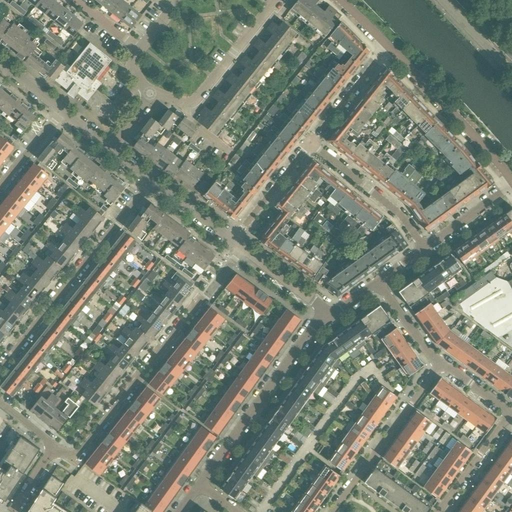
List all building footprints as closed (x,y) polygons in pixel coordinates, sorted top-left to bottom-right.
[(39,0),(35,6),(44,14),(55,0),(54,0),(39,0)] [(44,14),(53,21),(64,8),(55,0),(44,14)] [(107,0),(102,6),(111,13),(122,0),(107,0)] [(122,0),(111,13),(121,21),(132,7),(122,0)] [(291,13),(297,18),(311,0),(297,0),(289,11),(291,13)] [(304,23),(306,25),(319,9),(314,5),(318,0),(311,0),(297,18),(304,23)] [(9,5),(16,10),(19,6),(12,1),(9,5)] [(19,6),(16,10),(23,16),(26,12),(19,6)] [(308,26),(315,31),(333,9),(329,6),(324,12),(319,9),(306,25),(308,26)] [(132,7),(121,21),(131,29),(142,15),(132,7)] [(53,21),(63,29),(73,15),(64,8),(53,21)] [(333,9),(315,31),(321,36),(321,37),(323,39),(336,22),(331,18),(336,12),(333,9)] [(283,19),(285,21),(291,13),(289,11),(283,19)] [(25,18),(35,25),(37,22),(30,16),(28,14),(25,18)] [(73,15),(63,29),(72,37),(83,23),(73,15)] [(0,40),(1,39),(13,24),(11,26),(2,19),(0,22),(0,40)] [(37,22),(35,25),(42,31),(45,27),(37,22)] [(272,22),(269,25),(292,44),(299,35),(283,22),(279,27),(272,22)] [(326,48),(328,49),(348,31),(345,27),(345,26),(342,23),(341,23),(340,22),(329,36),(333,39),(326,48)] [(1,39),(10,45),(21,31),(13,24),(1,39)] [(273,35),(269,39),(285,52),(292,44),(269,25),(266,29),(273,35)] [(10,45),(18,52),(30,37),(21,31),(10,45)] [(46,34),(53,40),(56,36),(49,31),(46,34)] [(328,49),(337,56),(342,52),(356,38),(353,34),(351,34),(348,31),(328,49)] [(56,36),(53,40),(60,46),(63,42),(56,36)] [(53,80),(54,80),(64,67),(55,59),(49,66),(38,57),(42,53),(36,48),(37,47),(28,40),(30,38),(30,37),(18,52),(16,54),(38,72),(40,70),(53,80)] [(356,38),(342,52),(357,65),(369,50),(356,38)] [(44,43),(54,51),(56,47),(47,39),(44,43)] [(259,39),(256,42),(278,61),(283,54),(284,54),(285,52),(269,39),(265,44),(259,39)] [(259,52),(255,56),(272,69),(273,67),(278,61),(256,42),(253,46),(259,52)] [(66,64),(64,67),(54,80),(68,91),(67,93),(73,98),(77,93),(87,101),(101,84),(96,79),(111,60),(89,43),(70,67),(66,64)] [(69,49),(65,54),(71,59),(73,56),(70,51),(69,49)] [(333,60),(328,65),(346,79),(357,65),(342,52),(337,56),(335,59),(338,61),(341,57),(344,60),(346,58),(348,60),(343,65),(342,64),(340,66),(333,60)] [(245,56),(242,60),(265,78),(270,71),(272,69),(255,56),(252,61),(245,56)] [(246,68),(242,73),(258,86),(260,84),(265,78),(242,60),(239,63),(246,68)] [(321,66),(317,70),(338,87),(341,84),(342,84),(346,79),(328,65),(329,66),(326,70),(321,66)] [(386,68),(374,83),(382,89),(385,85),(388,88),(397,79),(386,68)] [(321,81),(318,85),(331,96),(332,95),(333,95),(335,92),(335,91),(338,87),(317,70),(313,75),(321,81)] [(231,73),(228,77),(251,95),(256,88),(258,86),(242,73),(238,78),(231,73)] [(232,86),(228,90),(245,103),(246,101),(251,95),(228,77),(225,80),(232,86)] [(406,88),(397,79),(388,88),(392,93),(389,96),(395,100),(406,90),(406,88)] [(307,83),(303,87),(324,104),(327,101),(329,101),(331,98),(331,96),(318,85),(315,89),(307,83)] [(365,95),(379,105),(383,100),(379,96),(382,98),(386,93),(382,89),(374,83),(365,94),(365,95)] [(307,99),(304,102),(318,113),(318,112),(319,112),(322,109),(321,108),(324,104),(303,87),(299,92),(307,99)] [(0,89),(0,106),(9,96),(0,89)] [(218,90),(215,94),(238,112),(243,105),(245,103),(228,90),(224,95),(218,90)] [(407,90),(406,90),(395,100),(394,101),(397,105),(391,112),(392,113),(390,116),(394,119),(395,117),(414,98),(411,95),(411,93),(408,91),(407,90)] [(6,118),(8,115),(7,114),(19,100),(11,93),(9,96),(0,106),(0,108),(3,111),(1,114),(6,118)] [(219,102),(215,107),(231,120),(233,118),(232,118),(238,112),(215,94),(212,97),(219,102)] [(353,110),(350,114),(371,131),(375,126),(367,119),(375,110),(382,116),(386,111),(384,109),(379,105),(365,95),(362,99),(361,99),(359,102),(359,103),(357,106),(355,106),(353,109),(353,110)] [(406,114),(410,118),(422,106),(421,105),(421,104),(419,101),(417,101),(414,98),(395,117),(394,119),(393,120),(396,123),(406,114)] [(7,114),(8,115),(16,122),(27,110),(28,108),(19,100),(7,114)] [(293,100),(290,105),(311,121),(314,118),(315,118),(317,115),(317,114),(318,113),(304,102),(301,106),(293,100)] [(267,112),(268,113),(272,116),(278,110),(272,105),(267,112)] [(294,116),(291,119),(305,131),(308,126),(308,125),(311,121),(290,105),(286,109),(294,116)] [(406,128),(410,133),(430,114),(426,110),(426,109),(424,106),(422,106),(410,118),(413,121),(406,128)] [(204,107),(201,111),(224,129),(229,122),(231,120),(215,107),(211,112),(204,107)] [(168,109),(158,123),(165,129),(167,130),(173,123),(177,126),(184,116),(179,112),(176,110),(174,113),(168,109)] [(27,110),(16,122),(15,124),(24,131),(35,117),(27,110)] [(224,129),(201,111),(199,114),(205,119),(201,124),(217,137),(219,135),(224,129)] [(287,124),(284,128),(298,139),(305,131),(291,119),(283,113),(279,118),(287,124)] [(352,128),(356,132),(357,132),(360,129),(367,135),(371,131),(350,114),(347,118),(346,118),(343,121),(352,128)] [(417,134),(421,137),(437,121),(437,119),(434,117),(433,117),(430,114),(410,133),(414,137),(417,134)] [(185,117),(184,116),(177,126),(185,132),(181,137),(187,142),(198,128),(184,117),(185,117)] [(133,147),(147,157),(157,143),(153,148),(147,143),(149,139),(152,136),(156,131),(160,134),(165,129),(158,123),(151,117),(140,131),(143,133),(133,147)] [(327,141),(337,149),(345,139),(348,135),(345,133),(349,127),(351,129),(352,128),(343,121),(327,141)] [(432,149),(448,133),(441,126),(441,124),(439,122),(438,122),(437,121),(421,137),(421,138),(419,139),(431,150),(432,149)] [(381,124),(374,132),(378,135),(383,128),(383,126),(381,124)] [(273,126),(269,130),(290,147),(293,144),(294,144),(298,139),(284,128),(281,132),(273,126)] [(168,139),(172,134),(167,130),(163,135),(168,139)] [(273,141),(270,145),(283,156),(284,155),(285,155),(287,152),(287,151),(290,147),(269,130),(265,135),(273,141)] [(251,133),(246,140),(250,143),(257,135),(253,132),(252,133),(251,133)] [(392,135),(401,142),(404,139),(395,132),(392,135)] [(438,147),(447,156),(460,144),(457,140),(456,140),(448,133),(432,149),(434,151),(438,147)] [(61,148),(67,153),(74,144),(61,134),(51,147),(49,145),(38,159),(41,161),(52,170),(56,164),(52,160),(61,148)] [(0,136),(0,150),(8,156),(14,148),(11,145),(0,136)] [(181,141),(175,137),(172,142),(177,146),(181,141)] [(348,156),(348,157),(359,143),(353,138),(350,142),(345,139),(337,149),(346,156),(348,156)] [(388,143),(397,149),(401,144),(392,138),(388,143)] [(353,161),(357,164),(374,143),(372,141),(369,139),(363,146),(359,143),(348,157),(349,157),(349,159),(352,161),(353,161)] [(147,157),(155,164),(166,150),(157,143),(147,157)] [(259,143),(255,147),(276,164),(279,161),(280,161),(283,158),(283,156),(270,145),(267,149),(259,143)] [(365,170),(366,171),(376,157),(372,154),(378,146),(374,143),(357,164),(361,166),(361,168),(363,170),(365,170)] [(63,159),(72,166),(82,154),(84,151),(74,144),(67,153),(68,153),(63,159)] [(401,144),(397,149),(396,150),(400,154),(401,154),(405,148),(401,144)] [(460,173),(461,174),(475,161),(470,155),(464,148),(464,147),(460,144),(447,156),(451,160),(449,162),(452,165),(451,166),(459,174),(460,173)] [(259,158),(256,162),(269,173),(270,172),(271,172),(274,169),(273,168),(276,164),(255,147),(252,152),(259,158)] [(155,164),(163,170),(174,156),(166,150),(155,164)] [(382,184),(383,185),(394,171),(389,168),(395,160),(400,154),(396,150),(391,157),(374,178),(378,180),(378,182),(381,184),(382,184)] [(370,174),(374,178),(391,157),(386,153),(384,156),(380,153),(376,157),(366,171),(366,172),(369,175),(370,174)] [(70,168),(78,175),(89,160),(82,154),(72,166),(70,168)] [(163,170),(172,176),(183,162),(174,156),(163,170)] [(87,182),(89,180),(88,179),(98,167),(89,160),(78,175),(87,182)] [(175,175),(183,181),(194,167),(185,160),(183,162),(172,176),(173,177),(175,175)] [(245,160),(242,165),(262,181),(265,178),(267,178),(269,175),(269,174),(269,173),(256,162),(253,166),(245,160)] [(304,172),(303,173),(316,183),(324,189),(328,184),(321,178),(326,171),(312,160),(303,170),(304,172)] [(464,177),(467,180),(482,169),(475,161),(461,174),(459,176),(462,179),(464,177)] [(33,163),(26,171),(42,183),(48,175),(37,166),(33,163)] [(89,180),(96,185),(108,171),(100,165),(98,167),(88,179),(89,180)] [(245,176),(243,179),(256,191),(260,187),(260,185),(262,181),(242,165),(238,170),(245,176)] [(194,184),(198,187),(202,182),(198,179),(203,174),(194,167),(183,181),(192,188),(194,184)] [(225,168),(223,171),(232,179),(235,175),(230,172),(225,168)] [(467,180),(461,184),(472,198),(480,191),(481,192),(494,183),(482,169),(467,180)] [(26,171),(20,179),(35,191),(42,183),(26,171)] [(103,195),(104,196),(116,181),(117,179),(108,171),(96,185),(105,193),(103,195)] [(340,182),(326,171),(321,178),(328,184),(324,189),(327,191),(325,193),(329,196),(340,182)] [(387,188),(395,195),(406,181),(394,171),(383,185),(383,186),(386,188),(387,188)] [(299,177),(296,181),(317,198),(321,193),(313,187),(316,183),(303,173),(301,173),(299,176),(299,177)] [(440,174),(436,179),(441,184),(444,181),(445,179),(440,174)] [(444,181),(447,184),(452,179),(449,176),(445,179),(444,181)] [(209,199),(213,202),(230,181),(225,177),(219,185),(215,181),(204,195),(205,195),(205,197),(208,199),(209,199)] [(239,194),(241,196),(240,197),(235,193),(232,196),(244,206),(256,191),(243,179),(240,178),(236,183),(243,189),(239,194)] [(20,179),(14,187),(29,199),(35,191),(20,179)] [(202,182),(198,187),(197,188),(202,192),(209,184),(203,180),(202,182)] [(116,181),(104,196),(113,203),(124,188),(116,181)] [(217,206),(221,210),(232,196),(228,192),(234,185),(230,181),(213,202),(217,205),(217,206)] [(290,189),(289,190),(302,201),(306,196),(313,203),(317,198),(296,181),(293,185),(292,185),(290,188),(290,189)] [(403,202),(407,205),(419,191),(406,181),(395,195),(403,201),(403,202)] [(437,181),(432,187),(435,190),(440,184),(437,181)] [(344,185),(340,182),(329,196),(332,199),(326,207),(331,211),(348,190),(344,187),(344,185)] [(461,184),(449,193),(459,206),(460,206),(461,206),(464,204),(464,203),(472,198),(461,184)] [(14,187),(7,195),(22,207),(29,199),(14,187)] [(285,195),(283,198),(304,215),(307,211),(300,204),(302,201),(289,190),(287,190),(285,193),(285,195)] [(351,193),(348,190),(331,211),(336,215),(342,207),(346,210),(356,197),(356,196),(356,195),(353,193),(351,193)] [(419,191),(407,205),(409,207),(427,231),(435,226),(424,211),(417,202),(423,195),(419,191)] [(428,197),(431,200),(436,195),(433,192),(428,197)] [(449,193),(436,202),(446,216),(455,210),(456,210),(459,208),(459,207),(459,206),(449,193)] [(7,195),(1,203),(16,215),(22,207),(7,195)] [(232,196),(221,210),(233,219),(244,206),(232,196)] [(357,197),(356,197),(346,210),(349,213),(343,221),(338,229),(341,233),(348,224),(365,203),(361,200),(361,199),(358,197),(357,197)] [(275,206),(281,211),(287,216),(289,218),(292,213),(300,220),(304,215),(283,198),(280,202),(279,201),(275,206)] [(436,202),(424,211),(435,226),(438,223),(438,222),(446,216),(436,202)] [(1,203),(0,204),(0,215),(10,223),(16,215),(1,203)] [(368,206),(365,203),(348,224),(353,228),(359,220),(362,223),(373,210),(373,208),(370,206),(368,206)] [(150,218),(157,223),(164,214),(150,204),(140,217),(138,215),(127,229),(141,240),(146,234),(141,230),(150,218)] [(80,207),(77,211),(99,228),(106,219),(104,218),(102,216),(90,207),(87,212),(80,207)] [(377,213),(373,210),(362,223),(356,231),(361,235),(367,227),(371,230),(378,222),(382,217),(381,217),(381,215),(378,213),(377,213)] [(81,220),(77,225),(92,237),(99,228),(77,211),(73,214),(81,220)] [(281,211),(269,226),(278,233),(284,225),(288,220),(285,218),(287,216),(281,211)] [(511,230),(511,231),(511,230),(511,221),(506,213),(497,220),(511,240),(511,239),(511,230)] [(153,228),(163,235),(173,221),(164,214),(157,223),(153,228)] [(317,214),(313,220),(320,226),(325,220),(317,214)] [(0,215),(0,228),(3,231),(10,223),(0,215)] [(385,236),(386,238),(397,253),(407,245),(392,224),(384,217),(378,225),(384,229),(385,228),(389,234),(388,234),(385,236)] [(507,243),(511,240),(497,220),(489,226),(499,240),(502,237),(507,243)] [(163,235),(171,241),(182,228),(173,221),(163,235)] [(321,226),(328,232),(332,227),(325,221),(321,226)] [(67,224),(63,228),(85,245),(92,237),(77,225),(74,229),(67,224)] [(278,233),(268,246),(271,248),(271,250),(274,252),(275,252),(276,252),(286,239),(282,235),(289,227),(284,225),(278,233)] [(267,246),(268,246),(278,233),(269,226),(258,239),(267,246)] [(495,243),(499,240),(489,226),(480,232),(495,253),(499,250),(495,243)] [(67,237),(63,242),(78,253),(85,245),(63,228),(60,232),(67,237)] [(171,241),(179,248),(188,236),(190,234),(182,228),(171,241)] [(124,232),(117,240),(131,251),(134,248),(132,247),(136,241),(124,232)] [(281,256),(285,259),(300,237),(301,235),(297,232),(296,233),(290,241),(286,239),(276,252),(277,253),(277,254),(280,256),(281,256)] [(490,257),(495,253),(480,232),(471,239),(481,253),(485,250),(490,257)] [(341,233),(336,239),(340,242),(347,238),(341,233)] [(177,250),(186,257),(197,243),(188,236),(179,248),(177,250)] [(293,265),(294,265),(303,251),(300,248),(305,240),(300,237),(285,259),(289,261),(289,263),(292,265),(293,265)] [(386,238),(374,247),(384,261),(392,255),(393,255),(397,253),(386,238)] [(478,255),(481,253),(471,239),(462,245),(477,266),(483,262),(478,255)] [(117,240),(110,249),(122,259),(126,254),(128,255),(131,251),(117,240)] [(53,241),(50,245),(71,262),(78,253),(63,242),(59,246),(53,241)] [(186,257),(195,263),(205,249),(197,243),(186,257)] [(48,257),(62,269),(64,270),(71,262),(50,245),(47,248),(53,253),(50,258),(48,257)] [(474,268),(477,266),(462,245),(454,251),(464,265),(469,262),(474,268)] [(299,268),(302,271),(318,249),(313,246),(308,254),(303,251),(294,265),(294,266),(297,269),(299,268)] [(374,247),(360,257),(370,271),(371,270),(372,271),(375,268),(376,267),(384,261),(374,247)] [(110,249),(103,258),(117,269),(119,265),(118,264),(122,259),(110,249)] [(205,249),(195,263),(204,270),(214,256),(205,249)] [(318,249),(302,271),(307,274),(307,275),(310,277),(311,277),(312,277),(322,264),(317,261),(323,252),(318,249)] [(335,249),(332,251),(337,259),(341,257),(335,249)] [(498,258),(501,262),(510,256),(507,251),(498,258)] [(450,254),(442,260),(454,277),(453,275),(461,269),(450,254)] [(37,256),(34,260),(55,277),(62,269),(48,257),(44,262),(37,256)] [(360,257),(348,266),(358,280),(366,274),(367,274),(370,272),(370,271),(360,257)] [(103,258),(96,267),(108,276),(112,271),(114,272),(117,269),(103,258)] [(172,258),(169,262),(174,266),(177,269),(179,267),(180,265),(177,262),(172,258)] [(498,258),(490,265),(493,269),(501,262),(498,258)] [(38,269),(34,274),(48,285),(55,277),(34,260),(31,264),(38,269)] [(442,260),(433,266),(446,283),(454,277),(442,260)] [(346,290),(335,275),(330,279),(324,275),(329,270),(325,262),(313,279),(337,296),(346,290)] [(493,269),(490,265),(481,271),(484,275),(493,269)] [(348,266),(335,275),(346,290),(349,287),(349,286),(358,280),(348,266)] [(433,266),(425,272),(436,287),(444,281),(445,283),(446,283),(433,266)] [(96,267),(89,275),(103,286),(106,282),(104,281),(108,276),(96,267)] [(152,271),(145,279),(151,284),(158,275),(152,271)] [(511,348),(511,279),(508,282),(507,281),(496,277),(491,271),(452,298),(452,299),(457,306),(456,307),(497,337),(511,348)] [(473,278),(475,281),(484,275),(481,271),(473,278)] [(425,272),(417,277),(428,292),(436,287),(425,272)] [(24,273),(21,277),(41,293),(48,285),(34,274),(30,278),(24,273)] [(224,288),(234,296),(245,280),(236,274),(224,288)] [(89,275),(82,284),(94,293),(98,288),(100,290),(103,286),(89,275)] [(24,286),(21,290),(34,302),(41,293),(21,277),(18,281),(24,286)] [(168,277),(165,281),(186,298),(193,289),(179,278),(175,283),(168,277)] [(434,300),(428,292),(417,277),(398,291),(413,312),(417,309),(416,306),(427,298),(431,302),(434,300)] [(151,284),(145,279),(139,287),(144,292),(151,284)] [(234,296),(243,302),(254,286),(245,280),(234,296)] [(137,285),(132,281),(130,284),(128,283),(123,288),(130,293),(137,285)] [(168,290),(164,295),(179,306),(186,298),(165,281),(161,285),(168,290)] [(82,284),(75,292),(89,303),(92,300),(90,298),(94,293),(82,284)] [(247,304),(252,308),(254,304),(263,293),(254,286),(243,302),(247,304)] [(104,292),(113,300),(114,301),(117,298),(106,289),(104,292)] [(10,290),(7,294),(28,310),(32,304),(34,302),(21,290),(17,295),(10,290)] [(137,290),(132,296),(140,302),(145,296),(137,290)] [(75,292),(68,301),(80,311),(84,306),(86,307),(89,303),(75,292)] [(254,304),(252,308),(261,315),(268,304),(272,299),(263,293),(254,304)] [(11,303),(8,306),(22,317),(28,310),(7,294),(4,298),(11,303)] [(151,298),(152,298),(172,315),(179,306),(164,295),(161,299),(154,294),(151,298)] [(152,311),(151,312),(165,324),(172,315),(152,298),(149,302),(152,305),(154,307),(152,311)] [(68,301),(62,309),(75,320),(78,317),(77,315),(80,311),(68,301)] [(112,306),(112,307),(116,311),(120,306),(116,302),(112,306)] [(414,315),(421,324),(437,313),(430,304),(430,303),(414,314),(414,315)] [(379,305),(360,319),(371,334),(373,337),(376,335),(388,327),(390,329),(394,326),(379,305)] [(0,309),(0,314),(15,326),(22,317),(8,306),(3,312),(0,309)] [(112,307),(105,315),(110,319),(116,311),(112,307)] [(209,307),(202,316),(217,328),(224,319),(209,307)] [(62,309),(55,318),(67,327),(71,323),(72,324),(75,320),(62,309)] [(286,309),(279,318),(294,329),(301,320),(286,309)] [(141,311),(138,316),(158,332),(165,324),(151,312),(147,316),(141,311)] [(421,324),(428,333),(443,322),(437,313),(421,324)] [(0,328),(8,335),(15,326),(0,314),(0,328)] [(98,324),(98,325),(102,328),(106,323),(110,319),(105,315),(102,319),(98,324)] [(138,329),(150,339),(152,340),(158,332),(138,316),(135,319),(142,324),(138,329)] [(202,316),(196,324),(210,336),(217,328),(202,316)] [(55,318),(48,326),(62,337),(65,334),(63,333),(67,327),(55,318)] [(279,318),(273,327),(288,338),(294,329),(279,318)] [(360,319),(352,325),(363,340),(371,334),(360,319)] [(436,344),(438,345),(444,337),(443,336),(450,331),(449,331),(443,322),(428,333),(436,344)] [(196,324),(189,333),(204,345),(210,336),(196,324)] [(94,335),(94,336),(99,340),(102,336),(99,334),(103,328),(102,328),(98,325),(91,333),(94,335)] [(352,325),(343,331),(354,346),(363,340),(352,325)] [(48,326),(41,335),(53,344),(57,340),(59,341),(62,337),(48,326)] [(126,327),(123,331),(144,347),(150,339),(138,329),(136,327),(132,332),(126,327)] [(273,327),(266,336),(282,347),(288,338),(273,327)] [(381,339),(387,348),(402,337),(396,328),(396,327),(380,339),(381,339)] [(126,340),(122,344),(137,356),(144,347),(123,331),(119,335),(126,340)] [(343,331),(335,337),(346,352),(354,346),(343,331)] [(438,345),(447,352),(458,337),(450,331),(443,336),(444,337),(438,345)] [(189,333),(182,341),(197,353),(204,345),(189,333)] [(41,335),(34,344),(48,355),(51,351),(49,350),(53,344),(41,335)] [(266,336),(260,345),(275,356),(282,347),(266,336)] [(322,346),(321,349),(330,355),(334,352),(338,358),(346,352),(335,337),(322,346)] [(387,348),(394,358),(409,347),(402,337),(387,348)] [(447,352),(456,359),(467,344),(458,337),(447,352)] [(182,341),(175,350),(190,361),(197,353),(182,341)] [(34,344),(27,352),(39,362),(43,357),(45,359),(48,355),(34,344)] [(112,344),(109,348),(130,365),(137,356),(122,344),(118,349),(112,344)] [(456,359),(465,366),(476,350),(467,344),(456,359)] [(260,345),(254,353),(269,364),(275,356),(260,345)] [(394,358),(401,367),(416,356),(409,347),(394,358)] [(112,357),(109,362),(123,373),(130,365),(109,348),(106,352),(112,357)] [(321,349),(316,356),(331,367),(336,359),(338,358),(334,352),(330,355),(321,349)] [(175,350),(169,358),(183,370),(190,361),(175,350)] [(465,366),(474,372),(486,357),(476,350),(465,366)] [(27,352),(21,360),(34,372),(37,368),(35,367),(39,362),(27,352)] [(254,353),(247,362),(263,373),(269,364),(254,353)] [(316,356),(310,364),(325,375),(331,367),(316,356)] [(416,356),(401,367),(407,376),(407,377),(423,365),(422,365),(416,356)] [(474,372),(484,379),(495,364),(486,357),(474,372)] [(169,358),(162,366),(177,378),(183,370),(169,358)] [(21,360),(14,369),(26,379),(29,375),(31,376),(34,372),(21,360)] [(99,361),(96,365),(116,382),(123,373),(109,362),(105,366),(99,361)] [(247,362),(241,371),(257,382),(263,373),(247,362)] [(310,364),(304,372),(319,383),(325,375),(310,364)] [(484,379),(493,386),(504,371),(495,364),(484,379)] [(99,374),(95,378),(110,390),(116,382),(96,365),(93,369),(99,374)] [(162,366),(155,375),(170,387),(177,378),(162,366)] [(14,369),(7,378),(20,389),(23,386),(22,384),(26,379),(14,369)] [(241,371),(235,380),(250,391),(257,382),(241,371)] [(493,386),(502,393),(511,379),(511,376),(504,371),(493,386)] [(304,372),(297,381),(312,392),(319,383),(304,372)] [(170,387),(155,375),(152,379),(148,384),(152,387),(163,396),(170,387)] [(429,393),(439,400),(450,385),(441,378),(440,377),(429,393),(429,394),(429,393)] [(20,389),(7,378),(0,386),(12,396),(16,392),(20,395),(23,391),(20,389)] [(38,383),(35,387),(39,390),(42,387),(46,381),(43,378),(38,384),(38,383)] [(85,378),(82,382),(103,398),(110,390),(95,378),(91,383),(85,378)] [(511,379),(502,393),(511,399),(511,398),(511,379)] [(235,380),(229,388),(244,400),(250,391),(235,380)] [(297,381),(291,389),(306,400),(312,392),(297,381)] [(103,398),(82,382),(79,385),(86,391),(82,395),(96,407),(103,398)] [(381,386),(375,395),(390,406),(396,397),(397,397),(381,385),(381,386)] [(439,400),(448,407),(459,392),(450,385),(439,400)] [(146,386),(139,395),(152,406),(154,407),(161,398),(152,391),(146,386)] [(35,387),(28,395),(32,399),(37,394),(39,390),(35,387)] [(229,388),(222,397),(238,408),(244,400),(229,388)] [(291,389),(286,397),(301,408),(306,400),(291,389)] [(448,407),(457,413),(468,398),(459,392),(448,407)] [(33,399),(32,399),(28,395),(27,394),(23,399),(25,401),(22,404),(25,407),(27,407),(33,399)] [(30,411),(39,418),(55,397),(51,394),(47,398),(43,394),(41,397),(30,411)] [(58,411),(47,425),(56,431),(68,416),(70,418),(79,406),(72,401),(75,397),(71,394),(64,402),(67,404),(61,413),(58,411)] [(139,395),(132,404),(147,416),(152,410),(154,407),(152,406),(139,395)] [(375,395),(368,405),(383,415),(390,406),(375,395)] [(39,418),(47,425),(58,411),(53,406),(59,399),(55,397),(39,418)] [(222,397),(216,406),(231,417),(238,408),(222,397)] [(286,397),(280,406),(295,417),(301,408),(286,397)] [(457,413),(466,420),(477,405),(468,398),(457,413)] [(132,404),(125,412),(140,424),(147,416),(132,404)] [(368,405),(361,414),(376,425),(383,415),(368,405)] [(466,420),(475,427),(487,412),(477,405),(466,420)] [(216,406),(210,415),(225,426),(231,417),(216,406)] [(280,406),(274,414),(289,425),(295,417),(280,406)] [(416,411),(409,420),(424,431),(431,422),(431,423),(432,422),(416,410),(415,411),(416,411)] [(125,412),(119,421),(133,432),(140,424),(125,412)] [(487,412),(475,427),(485,434),(484,434),(485,434),(497,418),(496,418),(487,412)] [(274,414),(268,422),(283,433),(289,425),(274,414)] [(361,414),(355,423),(370,434),(376,425),(361,414)] [(225,426),(210,415),(203,424),(218,435),(225,426)] [(409,420),(402,429),(418,440),(424,431),(409,420)] [(119,421),(112,429),(127,441),(133,432),(119,421)] [(268,422),(262,431),(277,441),(283,433),(268,422)] [(355,423),(348,432),(363,443),(370,434),(355,423)] [(199,425),(193,434),(210,447),(217,438),(199,425)] [(112,429),(105,437),(120,449),(127,441),(112,429)] [(402,429),(396,439),(411,450),(418,440),(402,429)] [(262,431),(256,439),(271,450),(277,441),(262,431)] [(348,432),(341,442),(356,452),(363,443),(348,432)] [(193,434),(186,443),(204,456),(210,447),(193,434)] [(0,497),(4,500),(17,482),(22,473),(31,461),(39,449),(20,436),(11,448),(3,461),(9,465),(3,473),(0,470),(0,497)] [(105,437),(98,446),(113,458),(120,449),(105,437)] [(256,439),(250,447),(265,458),(271,450),(256,439)] [(396,439),(389,448),(404,459),(411,450),(396,439)] [(457,441),(450,450),(465,461),(472,452),(473,452),(457,440),(456,441),(457,441)] [(341,442),(335,451),(350,462),(356,452),(341,442)] [(186,443),(180,452),(197,464),(204,456),(186,443)] [(511,448),(507,445),(501,454),(511,461),(511,448)] [(98,446),(92,454),(106,466),(113,458),(98,446)] [(250,447),(244,456),(259,467),(265,458),(250,447)] [(404,459),(389,448),(382,457),(381,457),(397,469),(398,468),(397,468),(404,459)] [(450,450),(443,459),(458,470),(465,461),(450,450)] [(350,462),(335,451),(328,460),(327,460),(343,472),(343,471),(350,462)] [(180,452),(174,461),(191,473),(197,464),(180,452)] [(106,466),(92,454),(84,463),(99,475),(106,466)] [(511,461),(501,454),(494,462),(510,473),(511,469),(511,461)] [(244,456),(238,464),(253,475),(259,467),(244,456)] [(385,463),(380,459),(363,482),(403,511),(427,511),(436,501),(432,497),(428,502),(417,494),(421,489),(414,484),(411,489),(396,478),(399,473),(396,471),(392,476),(381,468),(385,463)] [(443,459),(436,468),(452,479),(458,470),(443,459)] [(174,461),(167,469),(185,482),(191,473),(174,461)] [(494,462),(488,471),(503,482),(510,473),(494,462)] [(238,464),(232,472),(247,483),(253,475),(238,464)] [(324,465),(318,475),(333,486),(339,476),(340,476),(324,464),(324,465)] [(436,468),(430,478),(445,489),(452,479),(436,468)] [(167,469),(161,478),(178,491),(185,482),(167,469)] [(488,471),(481,480),(497,491),(503,482),(488,471)] [(232,472),(226,480),(241,491),(247,483),(232,472)] [(151,511),(152,511),(142,505),(141,505),(140,504),(134,511),(62,511),(51,504),(55,497),(64,484),(51,475),(39,493),(26,511),(151,511)] [(318,475),(311,484),(326,495),(333,486),(318,475)] [(161,478),(155,487),(172,499),(178,491),(161,478)] [(445,489),(430,478),(423,487),(422,487),(438,499),(438,498),(445,489)] [(241,491),(226,480),(221,487),(220,489),(235,500),(241,491)] [(481,480),(475,489),(490,500),(497,491),(481,480)] [(311,484),(304,493),(319,504),(326,495),(311,484)] [(152,491),(148,496),(152,498),(166,508),(172,499),(155,487),(152,491)] [(475,489),(469,497),(484,508),(490,500),(475,489)] [(304,493),(298,502),(310,511),(313,511),(319,504),(304,493)] [(148,496),(142,505),(152,511),(151,511),(163,511),(166,508),(152,498),(148,496)] [(469,497),(462,506),(470,511),(481,511),(484,508),(469,497)] [(310,511),(298,502),(291,511),(310,511)]
